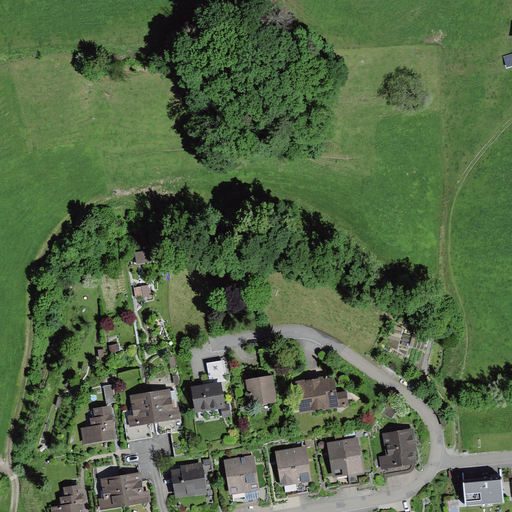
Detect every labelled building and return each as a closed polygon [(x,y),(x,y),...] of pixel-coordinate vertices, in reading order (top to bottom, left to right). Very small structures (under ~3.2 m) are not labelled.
[(149,287),(134,289),(136,300),(151,298),(149,287)] [(118,338),(109,339),(111,353),(121,351),(118,338)] [(106,350),(98,351),(100,361),(107,360),(106,350)] [(224,362),(208,365),(211,382),(227,379),(224,362)] [(274,377),(246,381),(250,407),(278,403),(274,377)] [(334,377),(296,383),(301,414),(350,407),(347,392),(336,394),(334,377)] [(222,383),(191,388),(196,414),(221,410),(223,419),(232,417),(230,405),(225,406),(222,383)] [(114,386),(104,387),(108,405),(117,403),(114,386)] [(170,390),(151,393),(157,424),(181,419),(179,409),(174,410),(170,390)] [(157,424),(151,393),(131,396),(133,415),(129,416),(131,429),(150,425),(157,424)] [(385,415),(391,419),(397,410),(391,405),(385,415)] [(91,426),(79,428),(83,445),(118,439),(112,406),(93,409),(95,418),(90,419),(91,426)] [(131,429),(126,430),(128,443),(153,438),(150,425),(131,429)] [(414,430),(385,434),(388,456),(380,457),(382,468),(416,463),(414,451),(417,450),(414,430)] [(186,432),(171,434),(175,458),(189,456),(186,432)] [(358,439),(343,441),(349,475),(364,473),(358,439)] [(349,475),(343,441),(327,444),(334,478),(349,475)] [(307,448),(292,450),(297,485),(312,482),(307,448)] [(297,485),(292,450),(275,452),(281,487),(297,485)] [(254,456),(239,458),(245,493),(259,491),(254,456)] [(239,458),(224,460),(230,495),(245,493),(239,458)] [(181,470),(171,471),(176,499),(208,494),(203,463),(181,467),(181,470)] [(141,474),(122,477),(127,508),(151,504),(149,492),(144,493),(141,474)] [(122,477),(101,480),(103,499),(99,500),(101,511),(127,508),(122,477)] [(504,482),(465,485),(467,507),(505,504),(504,482)] [(58,508),(47,510),(47,511),(82,511),(78,488),(61,491),(62,498),(57,499),(58,508)]
